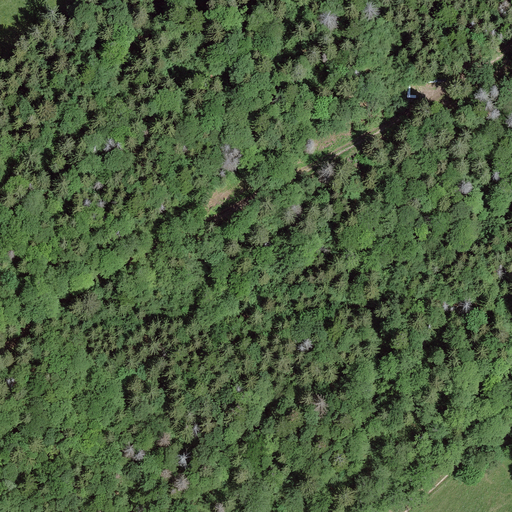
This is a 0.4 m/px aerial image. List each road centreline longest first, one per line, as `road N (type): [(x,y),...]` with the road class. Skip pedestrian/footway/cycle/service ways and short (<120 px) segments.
road 1 (track): [(0,333),(296,319),(391,303),(511,297)]
road 2 (track): [(405,511),(465,459),(511,438)]
